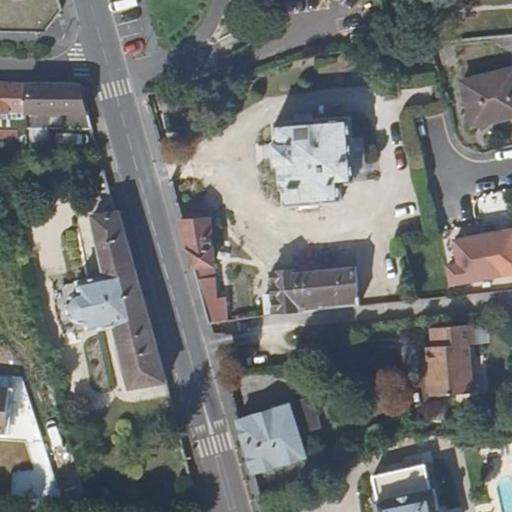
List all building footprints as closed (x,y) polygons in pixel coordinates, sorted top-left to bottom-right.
[(511,117),(511,71),(467,82),(475,121),(497,116),(498,121),(511,117)] [(75,82),(56,82),(0,80),(0,131),(27,132),(27,128),(92,130),(86,106),(81,87),(75,82)] [(351,138),(349,117),(274,124),(275,141),(272,141),(273,163),(278,163),(280,187),(283,187),(285,205),(343,199),(341,183),(356,181),(351,138)] [(367,180),(363,137),(351,138),(356,181),(367,180)] [(68,303),(71,316),(78,320),(85,322),(88,329),(114,323),(130,385),(163,379),(147,316),(138,282),(116,211),(114,211),(108,190),(97,192),(102,214),(92,216),(102,273),(75,279),(78,290),(70,298),(68,303)] [(191,263),(214,262),(213,218),(179,221),(191,263)] [(508,272),(498,231),(455,241),(462,271),(452,274),(454,284),(508,272)] [(215,278),(214,262),(191,263),(196,279),(215,278)] [(356,280),(353,263),(296,272),(296,268),(269,271),(271,296),(263,297),(265,315),(369,302),(366,280),(356,280)] [(215,278),(196,279),(207,321),(227,320),(225,297),(216,298),(215,278)] [(75,332),(71,316),(68,303),(63,282),(52,284),(49,296),(50,307),(54,321),(59,332),(62,335),(75,332)] [(473,340),(471,321),(428,325),(429,344),(424,344),(428,393),(472,390),(467,341),(473,340)] [(307,454),(291,405),(236,420),(252,471),(307,454)] [(431,488),(424,462),(371,473),(377,499),(374,499),(377,511),(440,511),(435,487),(431,488)]
